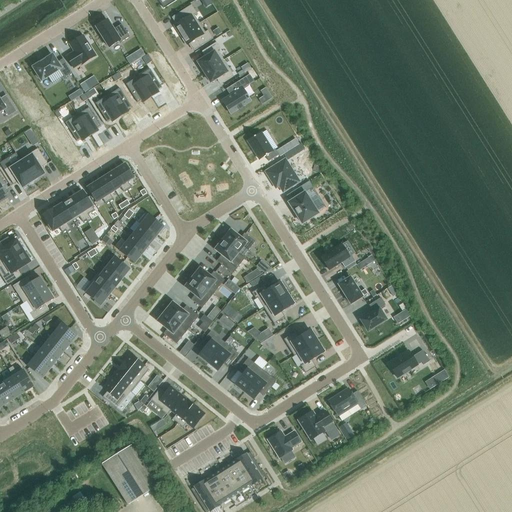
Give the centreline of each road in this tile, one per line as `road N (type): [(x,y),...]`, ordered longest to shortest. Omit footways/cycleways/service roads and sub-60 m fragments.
road 1 (residential): [(361,357),(254,188)]
road 2 (residential): [(120,318),(240,414)]
road 3 (residential): [(17,214),(87,324),(105,337)]
road 4 (residential): [(0,436),(52,403),(105,337)]
road 5 (residential): [(240,414),(254,425),(361,357)]
road 6 (residential): [(17,214),(128,144)]
road 7 (residential): [(0,65),(103,0)]
